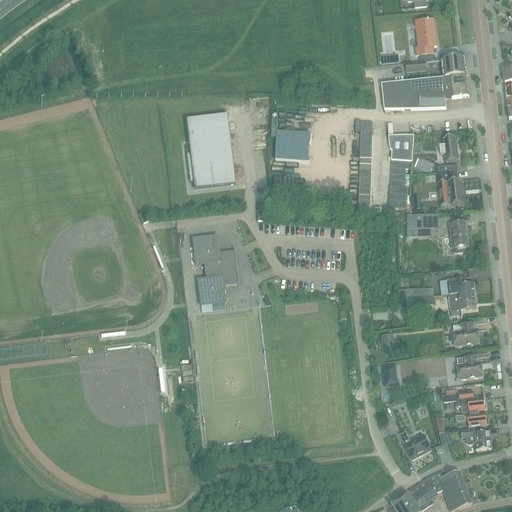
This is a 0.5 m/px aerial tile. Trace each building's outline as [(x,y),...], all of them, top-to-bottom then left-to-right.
[(427,1),(427,0),(407,0),(408,3),(414,2),(415,9),(427,8),(426,1),(427,1)] [(429,20),(427,21),(415,22),(416,33),(417,32),(419,49),(415,50),(416,57),(434,55),(433,48),(437,48),(435,30),(434,21),(429,21),(429,20)] [(441,61),(444,79),(467,77),(465,59),(441,61)] [(405,65),(406,74),(427,72),(425,63),(405,65)] [(467,77),(444,79),(381,86),(384,112),(420,111),(446,110),(446,100),(452,99),(452,101),(469,98),(467,77)] [(235,186),(227,115),(185,120),(190,155),(187,155),(190,184),(193,183),(194,191),(235,186)] [(392,152),(392,162),(412,163),(414,137),(389,138),(390,152),(392,152)] [(280,140),(277,161),(311,164),(314,143),(280,140)] [(445,156),(446,165),(459,163),(458,155),(459,155),(458,146),(457,146),(456,140),(443,141),(444,148),(440,148),(441,157),(445,156)] [(457,166),(437,168),(437,175),(457,174),(457,166)] [(458,181),(457,174),(437,175),(438,182),(458,181)] [(441,209),(451,207),(464,206),(463,198),(464,197),(463,189),(462,189),(461,183),(448,184),(438,185),(441,209)] [(407,217),(408,238),(418,238),(418,231),(439,231),(439,216),(407,217)] [(465,223),(455,225),(452,225),(453,231),(450,232),(452,250),(454,250),(454,255),(467,254),(466,248),(468,248),(465,223)] [(196,266),(204,265),(219,263),(218,254),(219,254),(217,238),(193,241),(196,266)] [(204,265),(205,281),(221,279),(222,288),(223,288),(238,286),(238,288),(239,288),(234,250),(234,252),(219,254),(218,254),(219,263),(204,265)] [(205,281),(198,282),(201,307),(225,304),(223,288),(222,288),(221,279),(205,281)] [(448,296),(449,297),(458,296),(458,295),(475,294),(474,285),(467,286),(466,280),(447,281),(448,296)] [(425,290),(414,291),(415,298),(416,298),(426,298),(425,290)] [(415,298),(414,291),(405,291),(406,310),(416,310),(416,298),(415,298)] [(458,296),(449,297),(450,313),(451,313),(451,318),(460,318),(460,312),(476,310),(475,304),(476,304),(475,294),(458,295),(458,296)] [(434,297),(426,298),(416,298),(416,310),(423,309),(423,307),(434,306),(434,297)] [(454,335),(455,349),(479,347),(478,332),(474,332),(474,326),(453,328),(455,328),(456,334),(454,335)] [(391,348),(403,347),(403,330),(391,331),(391,348)] [(458,368),(459,382),(483,379),(481,365),(478,365),(477,358),(457,361),(459,361),(460,367),(458,368)] [(181,367),(183,385),(195,383),(193,371),(192,371),(192,365),(181,367)] [(395,367),(383,369),(386,388),(398,387),(395,367)] [(484,400),(474,401),(473,394),(460,396),(442,398),(443,405),(456,404),(456,409),(468,408),(469,414),(485,413),(485,411),(487,411),(486,405),(485,405),(484,400)] [(455,418),(456,424),(468,423),(469,430),(487,427),(487,426),(488,426),(488,420),(486,420),(486,415),(455,418)] [(475,446),(476,452),(491,451),(489,433),(475,435),(475,431),(461,433),(462,439),(465,439),(466,445),(468,447),(475,446)] [(404,447),(412,462),(431,452),(423,437),(411,443),(406,433),(399,437),(404,447)] [(435,449),(437,456),(445,453),(443,447),(435,449)] [(443,492),(449,511),(455,511),(471,507),(459,473),(445,478),(443,473),(427,481),(426,481),(435,495),(443,492)] [(426,481),(406,495),(418,511),(422,511),(433,505),(431,502),(437,497),(435,495),(426,481)] [(418,511),(406,495),(390,506),(393,511),(392,511),(418,511)]
